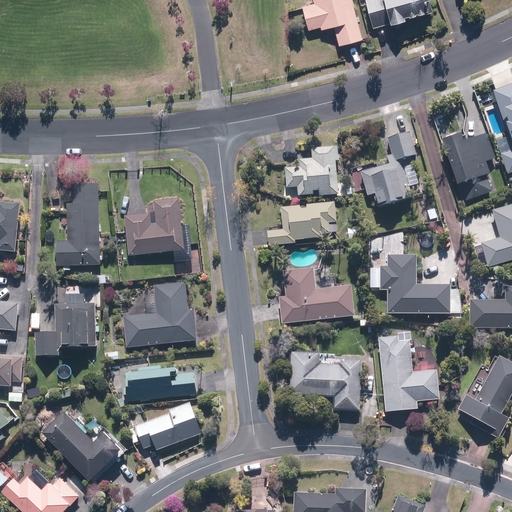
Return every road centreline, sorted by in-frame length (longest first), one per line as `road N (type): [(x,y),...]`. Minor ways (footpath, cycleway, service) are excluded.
road 1 (residential): [(215,125),(256,450)]
road 2 (tertiary): [(215,125),(365,92),(511,36)]
road 3 (residential): [(256,450),(356,447),(511,489)]
road 4 (tertiary): [(0,135),(215,125)]
road 5 (residential): [(131,511),(181,477),(256,450)]
